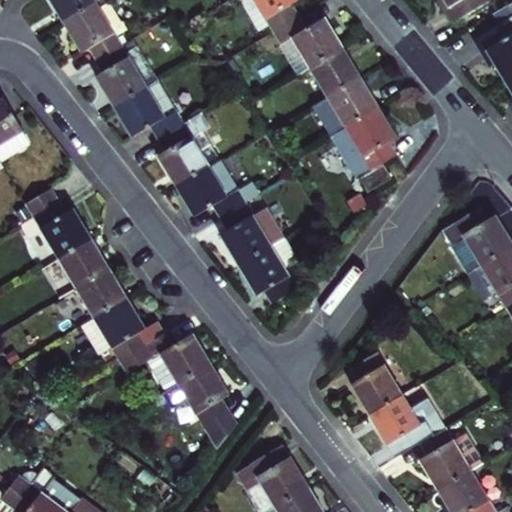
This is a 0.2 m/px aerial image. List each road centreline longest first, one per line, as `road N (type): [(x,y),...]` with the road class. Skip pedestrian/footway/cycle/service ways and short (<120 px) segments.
road 1 (residential): [(0,51),(26,63),(282,384)]
road 2 (residential): [(476,123),(282,384)]
road 3 (residential): [(374,0),(476,123)]
road 4 (residential): [(282,384),(378,511)]
